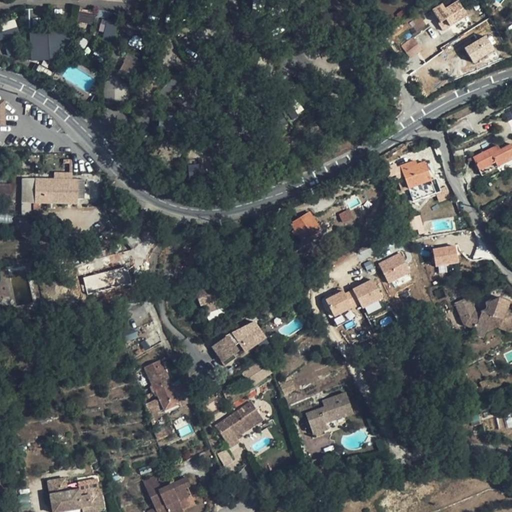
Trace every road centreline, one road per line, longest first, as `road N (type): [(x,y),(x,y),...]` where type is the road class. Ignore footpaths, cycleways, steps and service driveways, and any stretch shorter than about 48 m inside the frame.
road 1 (secondary): [(0,74),(54,102),(150,194),(188,207),(239,205),(301,183),(419,118)]
road 2 (residential): [(511,451),(456,441),(312,478),(226,511)]
road 3 (residential): [(511,272),(480,232),(438,140),(419,118)]
road 4 (residential): [(419,118),(365,0)]
